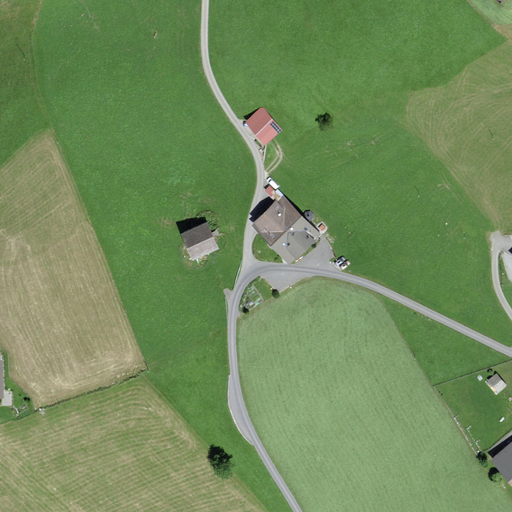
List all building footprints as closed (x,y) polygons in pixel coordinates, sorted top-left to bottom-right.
[(266,139),(279,128),(263,109),(250,119),(266,139)] [(275,239),(299,216),(281,198),(258,221),(275,239)] [(299,216),(275,239),(292,257),(316,234),(299,216)] [(207,221),(183,230),(193,254),(217,245),(207,221)] [(497,375),(491,379),(498,388),(504,384),(497,375)] [(511,441),(496,455),(511,473),(511,441)]
